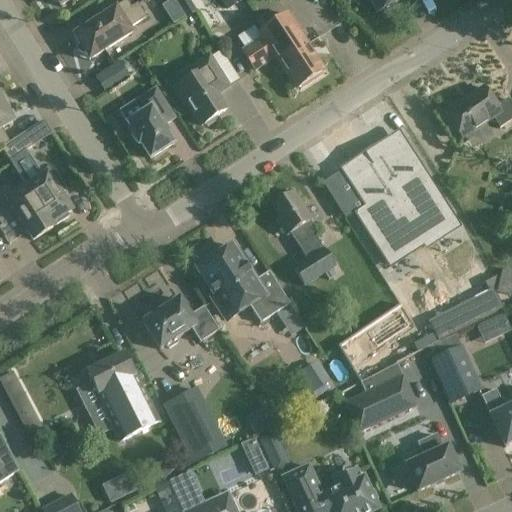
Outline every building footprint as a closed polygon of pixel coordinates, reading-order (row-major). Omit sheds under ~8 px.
[(196,13),(188,0),(178,0),(175,2),(186,19),(196,13)] [(218,0),(226,11),(241,0),(218,0)] [(368,0),(376,14),(403,0),(368,0)] [(131,9),(126,2),(113,10),(114,11),(73,37),(79,46),(76,52),(86,57),(89,62),(131,35),(128,30),(146,19),(137,5),(131,9)] [(325,72),(287,15),(258,33),(262,39),(242,52),(255,72),(275,59),(296,91),(298,89),(300,92),(323,76),(322,74),(325,72)] [(229,89),(209,58),(183,75),(187,82),(174,90),(184,107),(187,105),(201,127),(204,126),(208,129),(217,123),(216,118),(226,111),(217,96),(229,89)] [(119,63),(95,77),(101,86),(110,80),(116,89),(130,80),(119,63)] [(496,108),(483,89),(444,115),(462,141),(493,120),(499,130),(511,121),(511,107),(508,101),(496,108)] [(136,103),(120,113),(127,125),(131,132),(130,136),(136,144),(140,145),(150,160),(173,145),(162,127),(174,120),(155,91),(136,103)] [(6,99),(0,102),(0,149),(0,148),(0,133),(1,133),(0,131),(0,130),(12,123),(9,118),(9,113),(9,108),(8,104),(6,99)] [(25,134),(1,149),(27,189),(51,225),(54,223),(56,227),(69,218),(67,215),(71,212),(63,201),(67,199),(64,192),(66,191),(53,171),(42,178),(28,156),(24,158),(22,155),(33,148),(25,134)] [(367,159),(424,249),(454,229),(422,179),(417,182),(408,167),(413,163),(398,140),(367,159)] [(364,154),(338,170),(363,209),(356,214),(382,255),(389,264),(420,244),(367,159),(364,154)] [(53,229),(51,225),(27,189),(16,195),(7,187),(0,191),(0,224),(2,227),(13,220),(19,226),(21,224),(33,242),(53,229)] [(312,221),(294,193),(291,195),(288,194),(282,198),(282,201),(271,208),(279,220),(276,222),(287,238),(290,236),(299,250),(307,261),(293,270),(305,288),(334,269),(322,251),(324,250),(316,239),(319,236),(310,222),(312,221)] [(255,282),(232,247),(214,259),(212,257),(209,256),(200,262),(200,265),(201,267),(197,270),(216,299),(214,300),(213,299),(212,300),(226,322),(249,308),(260,325),(289,306),(268,274),(255,282)] [(496,279),(483,285),(487,293),(488,295),(492,293),(496,279)] [(190,317),(179,301),(142,324),(159,351),(164,348),(169,350),(177,345),(177,340),(191,331),(200,344),(218,332),(203,309),(190,317)] [(504,317),(476,330),(480,337),(484,346),(502,337),(504,336),(511,333),(504,317)] [(425,351),(429,359),(450,406),(481,392),(456,337),(425,351)] [(85,374),(103,409),(141,390),(140,388),(149,384),(140,366),(131,370),(123,355),(85,374)] [(330,382),(317,362),(298,374),(311,394),(330,382)] [(416,408),(396,366),(360,385),(365,396),(344,406),(358,435),(416,408)] [(11,374),(0,379),(0,387),(9,405),(23,397),(11,374)] [(158,424),(141,390),(103,409),(120,443),(158,424)] [(226,450),(196,390),(166,405),(175,424),(196,465),(226,450)] [(501,404),(495,391),(481,398),(505,449),(511,445),(511,405),(503,402),(501,404)] [(277,424),(266,407),(246,419),(256,437),(277,424)] [(273,469),(288,464),(276,434),(262,440),(273,469)] [(442,452),(436,437),(418,445),(424,460),(406,468),(409,475),(407,476),(412,488),(414,487),(417,493),(458,475),(447,450),(442,452)] [(0,484),(18,473),(4,445),(0,447),(0,484)] [(322,498),(308,468),(282,479),(297,511),(376,511),(378,511),(363,478),(359,481),(358,478),(354,475),(349,475),(341,478),(338,482),(337,487),(338,490),(322,498)] [(131,472),(121,477),(130,495),(140,491),(131,472)] [(79,511),(70,495),(56,503),(40,511),(41,511),(79,511)] [(234,511),(227,496),(192,511),(234,511)] [(180,511),(176,502),(163,508),(164,511),(180,511)]
